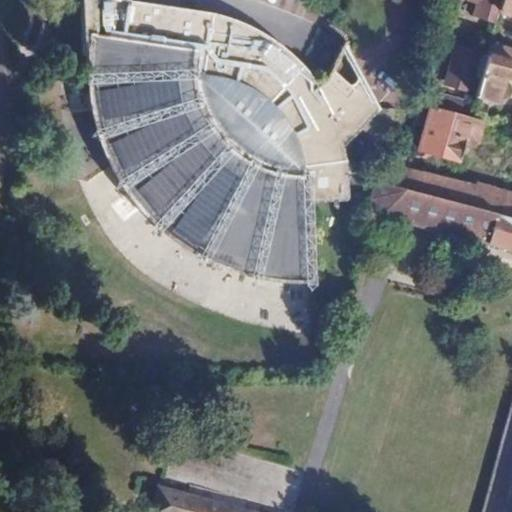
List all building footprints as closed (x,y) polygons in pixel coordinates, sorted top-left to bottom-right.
[(286,46),(271,36),(256,27),(245,21),(215,17),(205,16),(128,6),(128,1),(120,0),(114,0),(114,4),(93,0),(80,0),(83,60),(89,95),(95,122),(101,146),(106,156),(115,175),(124,189),(134,202),(149,217),(160,227),(174,238),(192,250),(207,259),(228,269),(243,273),(263,278),(276,279),(326,282),(317,200),(358,197),(357,177),(354,146),(385,100),(351,58),(341,47),(331,71),(322,80),(305,64),(286,46)] [(294,0),(270,0),(266,18),(296,26),(303,2),(294,0)] [(511,0),(499,0),(496,14),(511,18),(511,0)] [(511,53),(486,47),(470,101),(506,110),(510,91),(511,91),(511,53)] [(476,60),(438,49),(434,64),(472,74),(476,60)] [(417,109),(406,149),(465,162),(472,136),(484,138),(487,126),(417,109)] [(511,193),(401,166),(395,188),(511,218),(511,193)] [(385,216),(511,249),(511,218),(395,188),(375,183),(371,199),(385,216)] [(243,511),(161,491),(154,511),(243,511)]
